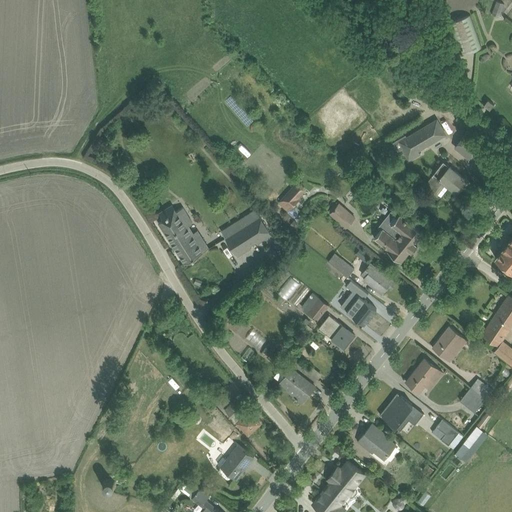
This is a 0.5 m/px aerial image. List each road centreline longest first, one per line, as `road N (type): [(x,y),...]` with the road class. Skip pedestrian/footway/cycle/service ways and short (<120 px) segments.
road 1 (unclassified): [(308,448),(229,361),(113,184),(72,161),(0,169)]
road 2 (tertiary): [(463,254),(308,448)]
road 3 (track): [(459,110),(402,81),(312,0)]
road 4 (track): [(418,0),(459,110),(511,152)]
